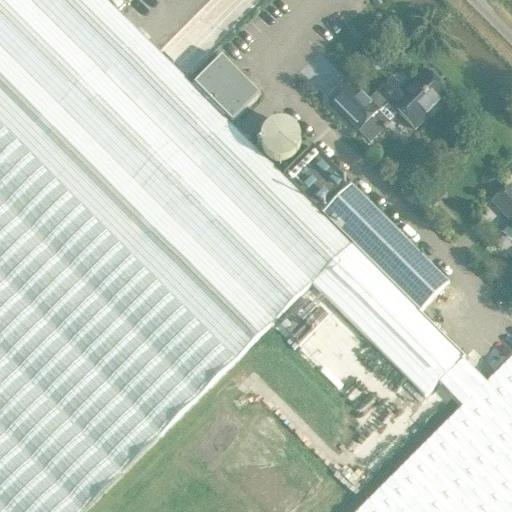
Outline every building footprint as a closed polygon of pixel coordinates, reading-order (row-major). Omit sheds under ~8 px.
[(0,0),(0,511),(85,511),(313,285),(352,246),(322,215),(284,177),(268,161),(266,159),(232,126),(192,88),(104,0),(0,0)] [(194,87),(192,88),(232,126),(261,97),(222,59),(194,87)] [(380,113),(359,134),(369,144),(397,115),(414,132),(418,128),(449,98),(440,89),(441,84),(431,74),(426,75),(425,74),(406,93),(392,79),(377,95),(370,102),(380,113)] [(348,80),(327,102),(359,134),(380,113),(370,102),(348,80)] [(312,149),(284,177),(322,215),(350,187),(312,149)] [(412,181),(424,194),(440,179),(428,165),(412,181)] [(434,208),(447,195),(436,185),(423,198),(434,208)] [(350,187),(322,215),(352,246),(420,314),(449,286),(350,187)] [(505,227),(511,233),(511,188),(511,187),(493,205),(510,222),(505,227)] [(352,246),(313,285),(424,397),(438,384),(461,408),(484,384),(461,361),(464,358),(420,314),(352,246)] [(357,511),(511,511),(511,356),(484,384),(461,408),(357,511)]
